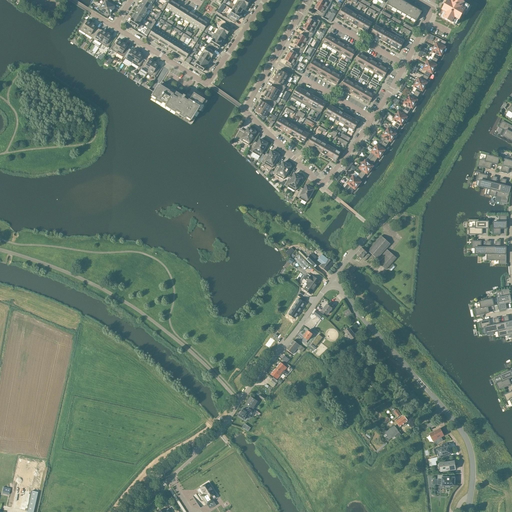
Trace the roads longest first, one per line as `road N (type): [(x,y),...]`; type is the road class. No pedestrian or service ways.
road 1 (unclassified): [(331,280),(405,186),(511,8)]
road 2 (residential): [(372,118),(321,185),(244,110),(307,0)]
road 3 (unclassified): [(127,511),(160,474),(218,432),(331,280)]
road 4 (unclassified): [(467,511),(472,463),(462,432),(331,280)]
